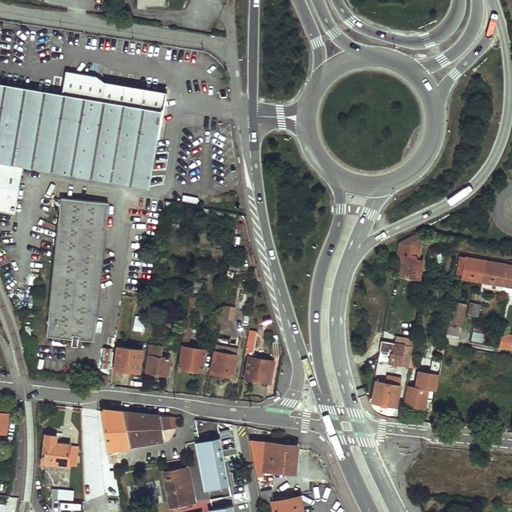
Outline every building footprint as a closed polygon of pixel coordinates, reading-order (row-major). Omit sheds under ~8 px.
[(138,0),(138,8),(148,8),(148,5),(168,6),(167,0),(138,0)] [(63,95),(0,83),(0,209),(15,212),(23,164),(149,187),(167,92),(107,81),(99,74),(68,69),(63,95)] [(109,201),(61,196),(46,333),(70,336),(70,331),(78,332),(78,337),(94,338),(109,201)] [(423,235),(415,234),(402,241),(421,245),(423,235)] [(416,254),(419,254),(421,246),(399,242),(395,262),(400,262),(397,277),(419,280),(423,260),(416,258),(416,254)] [(465,258),(462,257),(460,268),(463,269),(462,278),(483,282),(487,261),(465,258)] [(507,264),(487,261),(483,282),(503,285),(507,264)] [(511,265),(507,264),(503,285),(502,291),(511,292),(511,265)] [(503,285),(483,282),(482,288),(502,291),(503,285)] [(199,295),(191,294),(186,324),(192,325),(194,310),(191,310),(191,308),(199,309),(201,298),(199,298),(199,295)] [(466,304),(453,302),(449,325),(461,327),(462,323),(463,318),(466,304)] [(481,303),(472,302),(470,314),(479,315),(481,303)] [(222,306),(219,320),(228,321),(230,307),(222,306)] [(33,313),(22,312),(20,325),(31,327),(33,313)] [(151,319),(135,316),(132,333),(140,333),(139,339),(148,340),(151,319)] [(166,321),(154,319),(150,344),(162,345),(166,321)] [(186,324),(186,328),(180,367),(203,371),(207,351),(187,347),(190,328),(191,329),(192,325),(186,324)] [(485,327),(475,326),(472,343),(482,344),(485,327)] [(258,330),(251,329),(247,354),(250,355),(245,379),(270,384),(274,362),(253,358),(258,330)] [(511,340),(511,333),(503,332),(501,345),(511,347),(511,340)] [(459,336),(447,334),(445,344),(457,346),(459,336)] [(183,336),(171,335),(169,350),(181,352),(183,336)] [(395,342),(381,340),(379,350),(380,350),(393,352),(395,342)] [(225,343),(217,342),(211,373),(233,377),(237,356),(223,353),(225,343)] [(393,352),(380,350),(379,359),(386,360),(386,357),(401,359),(400,365),(409,367),(411,354),(412,345),(395,342),(393,352)] [(445,344),(440,343),(438,356),(439,358),(432,357),(429,373),(439,375),(440,372),(445,344)] [(150,345),(147,372),(168,375),(170,359),(161,357),(162,347),(150,345)] [(143,350),(117,346),(114,368),(140,371),(143,350)] [(411,354),(409,367),(420,369),(422,355),(411,354)] [(378,380),(375,379),(371,402),(397,407),(400,386),(386,384),(378,382),(378,380)] [(428,389),(407,385),(404,405),(425,408),(428,389)] [(104,409),(103,411),(105,423),(113,421),(118,448),(164,441),(162,429),(171,427),(171,426),(179,424),(177,418),(169,417),(146,413),(104,409)] [(57,436),(45,434),(41,462),(68,465),(70,444),(56,443),(57,440),(57,436)] [(219,439),(197,443),(205,491),(227,487),(219,439)] [(297,447),(263,443),(261,469),(294,472),(297,447)] [(185,467),(165,471),(172,508),(192,504),(185,467)] [(66,488),(53,487),(53,496),(60,497),(60,492),(66,492),(66,488)] [(302,511),(300,497),(275,502),(273,492),(262,493),(266,511),(302,511)]
